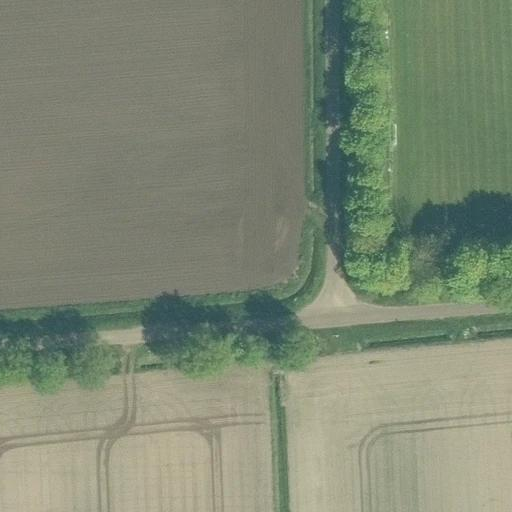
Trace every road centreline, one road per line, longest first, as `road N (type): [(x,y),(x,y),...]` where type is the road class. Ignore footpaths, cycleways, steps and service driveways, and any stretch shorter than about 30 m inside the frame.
road 1 (unclassified): [(335,319),(0,346)]
road 2 (unclassified): [(335,319),(332,0)]
road 3 (unclassified): [(335,319),(511,306)]
